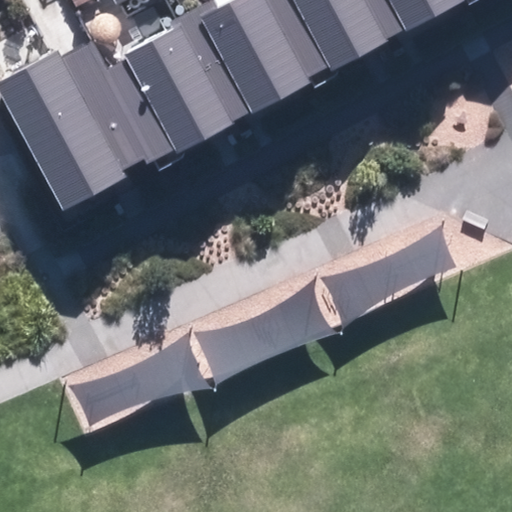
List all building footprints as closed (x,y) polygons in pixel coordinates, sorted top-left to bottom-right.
[(207,0),(203,0),(129,40),(134,49),(180,133),(184,141),(261,99),(207,0)] [(307,0),(207,0),(261,99),(338,58),(307,0)] [(406,0),(307,0),(338,58),(416,16),(406,0)] [(406,0),(416,16),(446,0),(406,0)] [(134,49),(109,63),(90,26),(4,72),(24,108),(69,192),(180,133),(134,49)]
